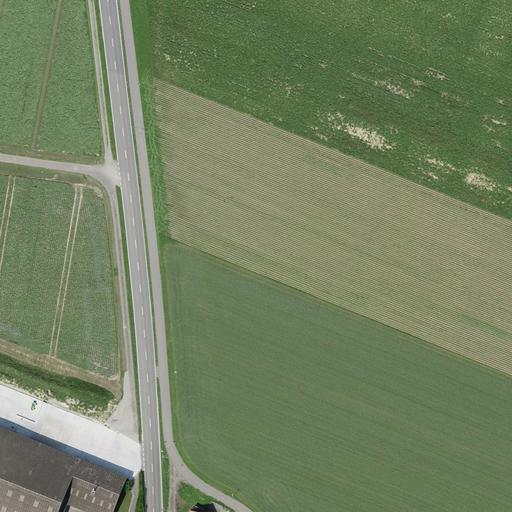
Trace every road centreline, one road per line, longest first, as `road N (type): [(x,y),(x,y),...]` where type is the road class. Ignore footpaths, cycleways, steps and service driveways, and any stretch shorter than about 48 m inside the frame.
road 1 (secondary): [(154,511),(144,331),(108,0)]
road 2 (track): [(135,456),(92,0)]
road 3 (track): [(0,159),(129,177)]
